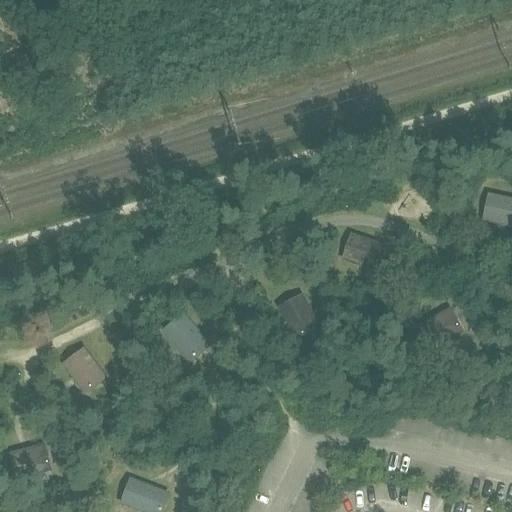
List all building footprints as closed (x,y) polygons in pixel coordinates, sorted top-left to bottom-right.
[(511,227),(511,201),(489,196),(484,221),(511,227)] [(385,248),(352,236),(344,261),(377,272),(385,248)] [(280,309),(296,340),(319,328),(302,297),(280,309)] [(432,350),(463,333),(450,311),(420,328),(432,350)] [(184,316),(164,332),(190,363),(210,346),(184,316)] [(106,378),(84,350),(64,366),(85,394),(106,378)] [(52,471),(45,446),(11,455),(18,480),(52,471)] [(161,511),(168,495),(131,481),(122,504),(142,511),(161,511)]
